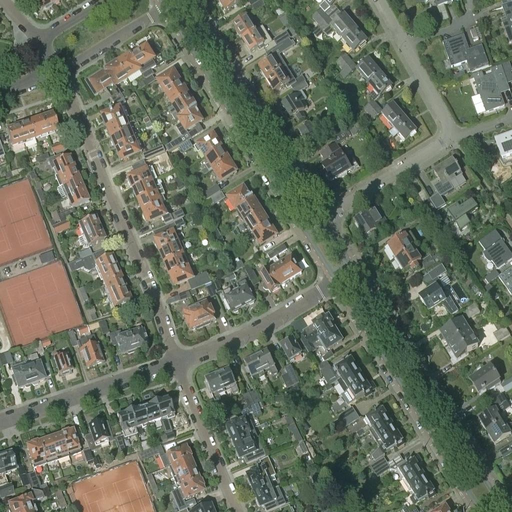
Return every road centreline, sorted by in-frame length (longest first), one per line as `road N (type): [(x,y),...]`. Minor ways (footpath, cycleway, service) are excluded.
road 1 (residential): [(175,363),(57,72)]
road 2 (tertiary): [(504,511),(354,271)]
road 3 (tertiary): [(337,283),(480,511)]
road 4 (tertiary): [(165,7),(305,231)]
road 5 (tertiary): [(322,219),(185,0)]
road 6 (residential): [(0,422),(175,363)]
road 7 (residential): [(175,363),(337,283)]
road 8 (residential): [(236,511),(175,363)]
road 9 (residential): [(322,219),(450,138)]
road 10 (residential): [(57,72),(165,7)]
